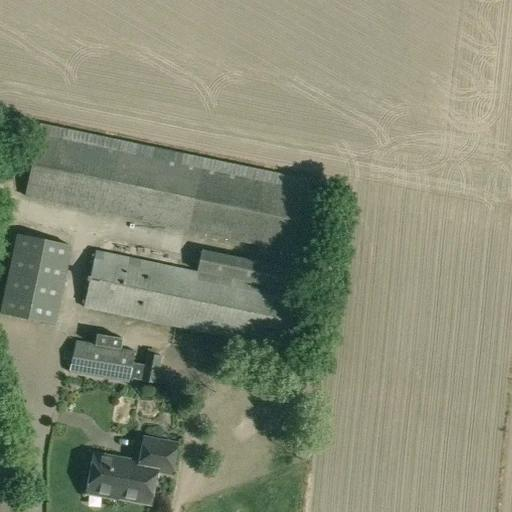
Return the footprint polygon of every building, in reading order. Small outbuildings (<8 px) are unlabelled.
[(24,197),(312,258),(324,194),(39,134),(24,197)] [(15,233),(0,307),(0,313),(55,325),(72,245),(15,233)] [(197,273),(296,294),(301,272),(202,251),(197,273)] [(84,307),(284,350),(296,294),(197,273),(96,252),(84,307)] [(75,341),(69,373),(128,383),(129,379),(155,384),(160,358),(145,355),(143,365),(132,363),(134,352),(121,349),(123,338),(96,334),(94,345),(75,341)] [(88,488),(116,494),(116,497),(149,503),(155,471),(170,474),(175,448),(143,442),(139,464),(94,456),(88,488)]
